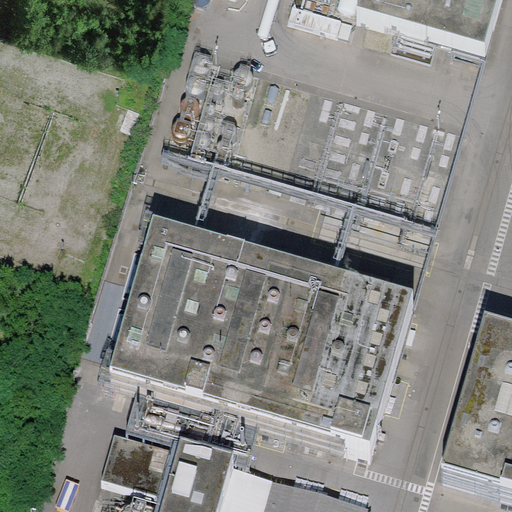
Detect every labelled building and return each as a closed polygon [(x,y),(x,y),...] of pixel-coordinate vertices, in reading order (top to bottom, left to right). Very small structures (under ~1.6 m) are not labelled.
[(338,0),(335,10),(340,14),(345,17),(350,18),(356,16),(360,0),(338,0)] [(503,0),(364,0),(357,25),(486,62),(503,0)] [(350,28),(293,10),(288,25),(346,43),(350,28)] [(485,70),(452,61),(404,238),(437,247),(485,70)] [(414,315),(153,240),(110,390),(370,465),(414,315)] [(511,343),(485,336),(442,486),(511,505),(511,343)] [(358,511),(177,460),(161,511),(358,511)]
